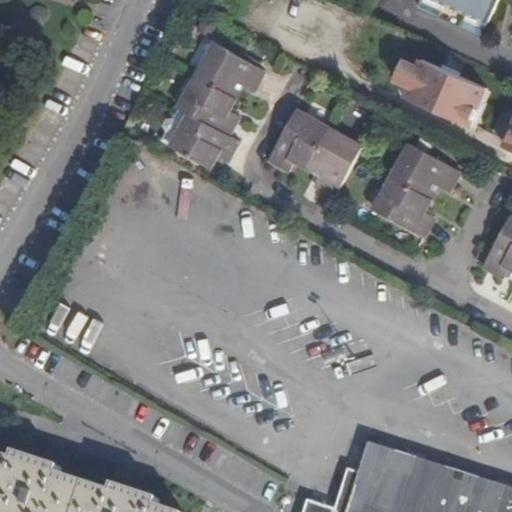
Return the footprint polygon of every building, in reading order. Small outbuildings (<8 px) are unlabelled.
[(498,0),(430,0),(468,16),(462,29),(482,38),(488,25),(498,0)] [(216,45),(198,76),(237,98),(243,87),(253,92),(264,72),(216,45)] [(410,90),(474,119),(486,91),(422,63),(419,70),(404,63),(399,75),(414,82),(410,90)] [(198,76),(180,110),(228,136),(239,118),(229,112),(237,98),(198,76)] [(228,136),(180,110),(178,108),(172,119),(164,120),(160,126),(163,133),(159,142),(210,170),(217,158),(227,164),(239,142),(228,136)] [(296,163),(307,170),(328,132),(297,115),(270,162),(290,173),(296,163)] [(362,152),(328,132),(307,170),(320,177),(314,187),(335,199),(359,158),(362,152)] [(137,142),(157,153),(160,147),(140,137),(137,142)] [(412,146),(394,178),(433,200),(440,187),(450,193),(461,175),(412,146)] [(426,212),(433,200),(394,178),(375,211),(423,239),(436,217),(426,212)] [(510,268),(511,269),(511,217),(511,218),(484,267),(504,278),(510,268)] [(511,511),(511,488),(374,446),(365,475),(350,471),(338,511),(310,503),(306,511),(511,511)] [(0,511),(168,511),(158,509),(161,502),(128,491),(116,487),(114,494),(60,476),(62,470),(49,465),(17,455),(16,461),(0,455),(0,511)]
